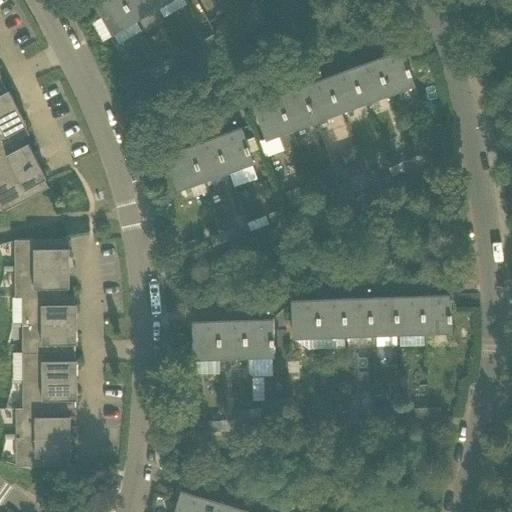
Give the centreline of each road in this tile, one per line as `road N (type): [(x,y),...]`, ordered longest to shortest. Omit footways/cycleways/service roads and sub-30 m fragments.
road 1 (residential): [(128,511),(143,442),(148,342),(132,209),(104,129),(36,0)]
road 2 (residential): [(459,511),(492,349),(487,231),(466,121),(426,0)]
